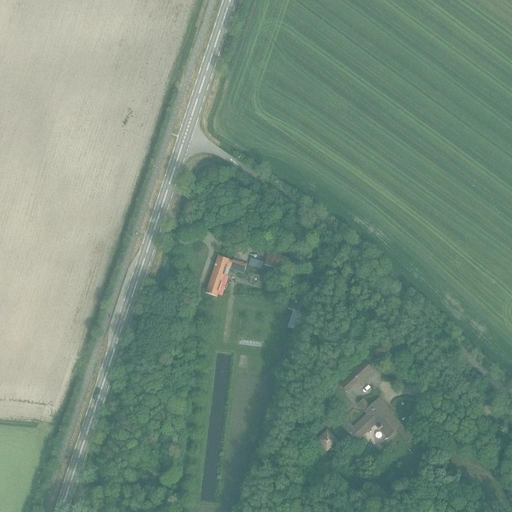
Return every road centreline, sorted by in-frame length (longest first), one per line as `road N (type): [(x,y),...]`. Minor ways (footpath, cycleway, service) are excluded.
road 1 (unclassified): [(511,393),(329,229),(183,137)]
road 2 (secondary): [(61,511),(183,137)]
road 3 (secondary): [(183,137),(229,0)]
